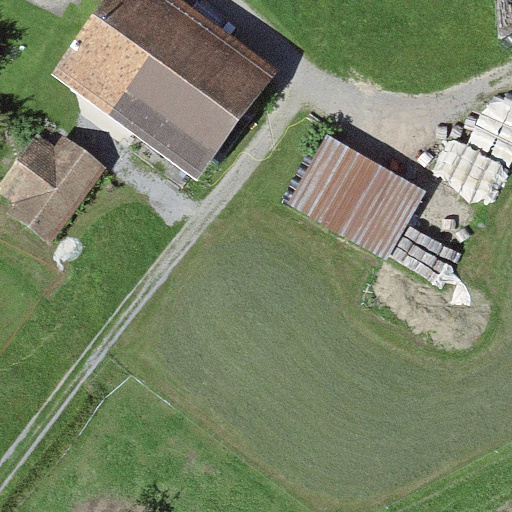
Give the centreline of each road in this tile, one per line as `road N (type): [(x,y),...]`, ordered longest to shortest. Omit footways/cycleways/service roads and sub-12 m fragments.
road 1 (track): [(309,83),(0,482)]
road 2 (track): [(511,82),(430,129),(366,119),(309,83)]
road 3 (track): [(210,0),(309,83)]
